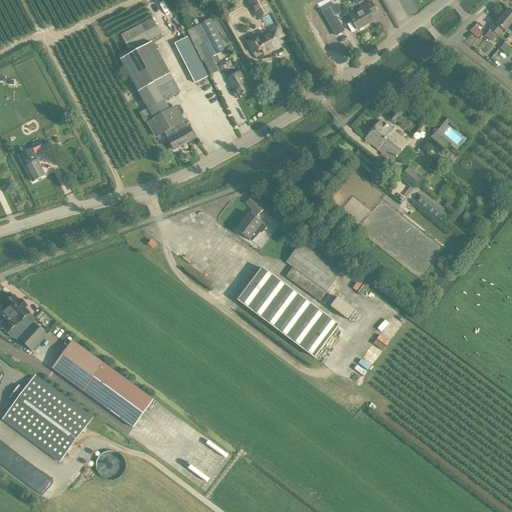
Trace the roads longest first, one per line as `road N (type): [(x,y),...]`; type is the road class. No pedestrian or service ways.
road 1 (track): [(124,195),(23,0)]
road 2 (tertiary): [(147,188),(263,133),(319,96)]
road 3 (tertiary): [(0,232),(147,188)]
road 4 (tertiary): [(319,96),(421,19)]
